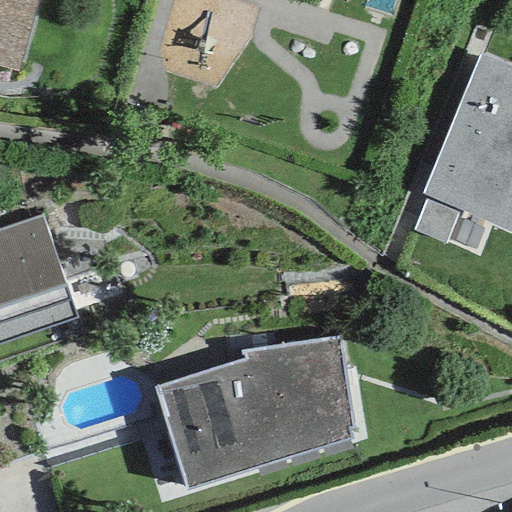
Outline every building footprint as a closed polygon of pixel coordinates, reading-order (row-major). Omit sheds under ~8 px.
[(0,0),(0,67),(17,72),(35,0),(0,0)] [(511,66),(479,53),(421,195),(511,234),(511,66)] [(411,231),(444,245),(458,214),(425,200),(411,231)] [(0,344),(76,319),(42,214),(0,228),(0,344)] [(244,358),(155,388),(187,490),(354,437),(338,338),(242,350),(244,358)]
